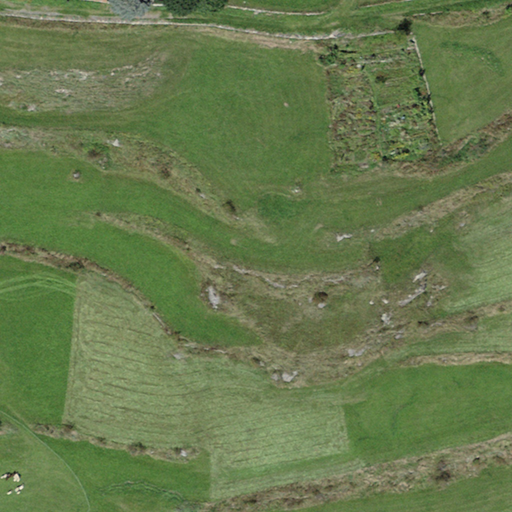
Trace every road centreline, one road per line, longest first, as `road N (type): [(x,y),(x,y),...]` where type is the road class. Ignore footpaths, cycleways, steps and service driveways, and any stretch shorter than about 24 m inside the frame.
road 1 (track): [(342,19),(62,10),(0,0)]
road 2 (track): [(0,409),(49,441),(206,466)]
